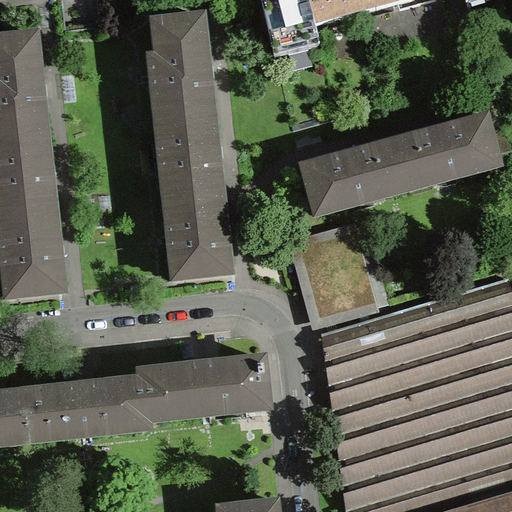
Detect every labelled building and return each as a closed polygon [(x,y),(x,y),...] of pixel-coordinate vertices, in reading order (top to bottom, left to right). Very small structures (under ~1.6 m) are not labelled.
[(311,30),(303,0),(258,0),(273,59),(317,48),(311,30)] [(303,0),(311,30),(353,18),(348,0),(303,0)] [(395,7),(393,0),(348,0),(353,18),(395,7)] [(151,102),(159,101),(161,121),(212,115),(208,83),(210,83),(209,74),(208,67),(206,67),(201,20),(174,23),(175,31),(151,33),(154,60),(147,61),(151,102)] [(0,138),(45,134),(41,101),(43,101),(42,92),(41,85),(40,86),(34,38),(7,41),(8,49),(0,49),(0,138)] [(168,182),(170,201),(220,196),(217,163),(219,163),(218,155),(217,148),(215,148),(212,115),(161,121),(163,141),(155,142),(160,182),(168,182)] [(485,129),(483,122),(445,132),(444,130),(437,132),(429,134),(430,137),(392,147),(403,186),(423,181),(424,188),(476,175),(474,167),(494,162),(493,158),(509,154),(500,125),(485,129)] [(0,199),(1,200),(3,220),(54,214),(50,182),(52,181),(51,173),(50,166),(48,166),(45,134),(0,138),(0,199)] [(403,186),(392,147),(355,157),(354,154),(345,156),(339,158),(340,161),(301,171),(312,211),(332,206),(334,213),(386,199),(384,192),(403,186)] [(224,228),(220,196),(170,201),(172,221),(164,222),(169,263),(176,262),(178,283),(229,278),(226,244),(227,244),(226,235),(226,228),(224,228)] [(57,247),(54,214),(3,220),(5,239),(0,239),(0,265),(2,281),(9,281),(12,302),(63,296),(59,262),(60,262),(59,253),(59,246),(57,247)] [(371,311),(385,307),(364,229),(349,233),(349,232),(294,247),(305,287),(316,325),(317,327),(371,312),(371,311)] [(509,265),(511,264),(511,240),(502,244),(509,265)] [(320,338),(344,511),(461,511),(511,497),(511,303),(508,288),(506,283),(320,338)] [(163,415),(164,422),(245,413),(244,406),(265,404),(261,362),(208,368),(208,365),(201,366),(192,367),(192,370),(139,376),(140,383),(144,417),(163,415)] [(125,434),(124,426),(144,424),(140,383),(88,389),(88,386),(72,388),(72,391),(68,391),(19,397),(23,437),(44,435),(44,443),(125,434)] [(23,437),(19,397),(0,398),(0,447),(4,447),(3,440),(23,437)] [(511,511),(511,497),(461,511),(511,511)]
